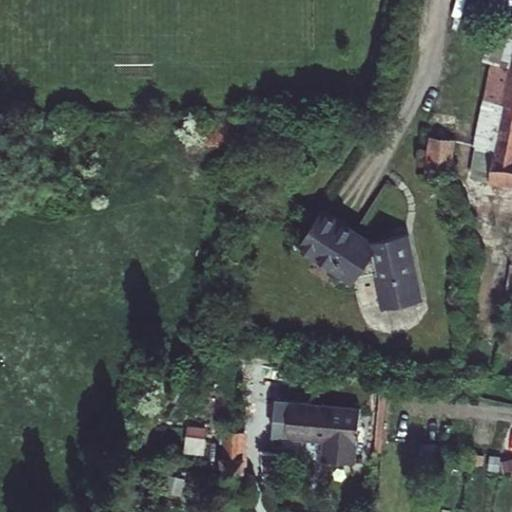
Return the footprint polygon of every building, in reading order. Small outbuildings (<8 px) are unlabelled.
[(486,67),(462,178),(511,184),(511,25),(484,20),(475,65),(486,67)] [(448,141),(429,138),(422,173),(443,175),(448,141)] [(372,245),(336,224),(315,212),(295,250),(353,283),(357,276),(372,273),(380,307),(417,298),(402,233),(375,239),(372,245)] [(356,408),(287,403),(283,455),(352,461),(356,408)] [(184,454),(205,455),(207,428),(186,427),(184,454)] [(247,456),(248,433),(223,432),(222,455),(247,456)]
